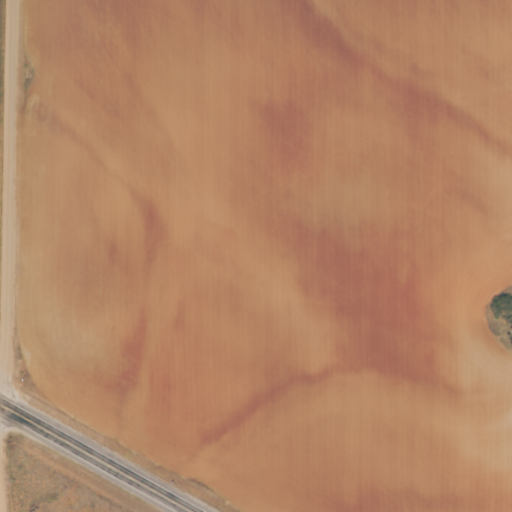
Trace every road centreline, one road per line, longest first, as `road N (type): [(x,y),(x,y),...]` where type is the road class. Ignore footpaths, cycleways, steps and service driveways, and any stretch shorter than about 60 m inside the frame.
road 1 (residential): [(3,404),(13,0)]
road 2 (residential): [(156,489),(184,448),(232,411),(450,417),(486,392)]
road 3 (primary): [(0,402),(196,511)]
